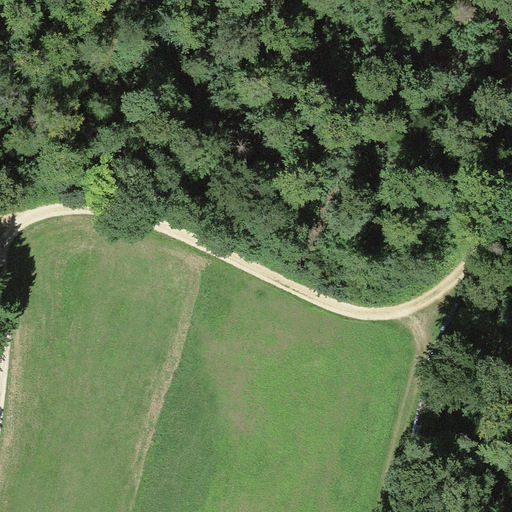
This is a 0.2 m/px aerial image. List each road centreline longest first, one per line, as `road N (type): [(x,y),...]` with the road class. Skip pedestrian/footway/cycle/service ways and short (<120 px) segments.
road 1 (track): [(0,314),(4,231),(41,212),(118,212),(346,311),(393,317),(420,342),(380,511)]
road 2 (track): [(393,317),(477,268),(511,222)]
